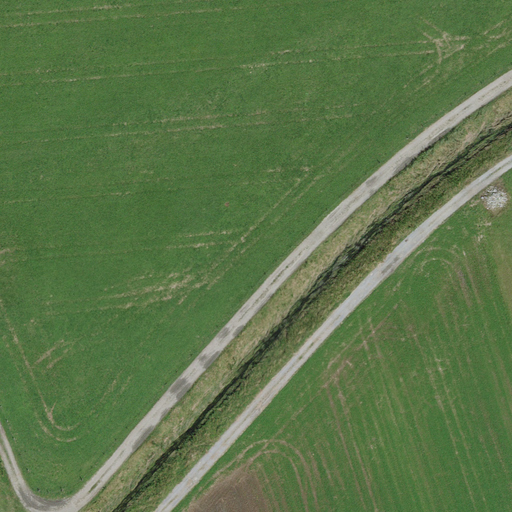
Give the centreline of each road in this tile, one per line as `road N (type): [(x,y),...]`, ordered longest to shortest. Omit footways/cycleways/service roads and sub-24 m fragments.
road 1 (track): [(67,508),(311,242),(457,114),(511,78)]
road 2 (track): [(168,511),(369,281),(450,201),(511,159)]
